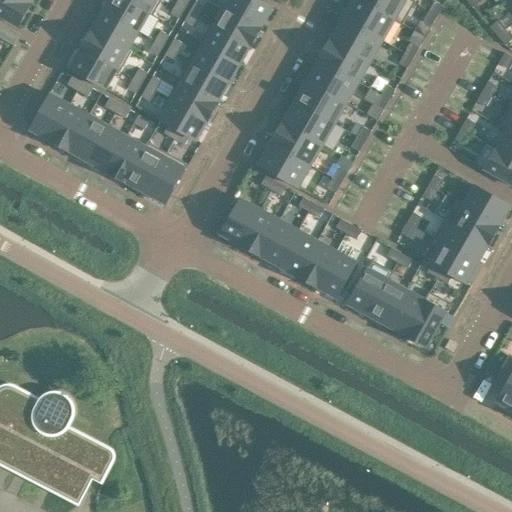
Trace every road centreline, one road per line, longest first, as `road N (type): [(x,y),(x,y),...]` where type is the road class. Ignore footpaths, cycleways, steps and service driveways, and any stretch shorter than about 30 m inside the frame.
road 1 (residential): [(448,387),(173,243)]
road 2 (residential): [(173,243),(318,0)]
road 3 (residential): [(173,243),(0,146)]
road 4 (residential): [(0,123),(69,0)]
road 5 (residential): [(511,274),(448,387)]
